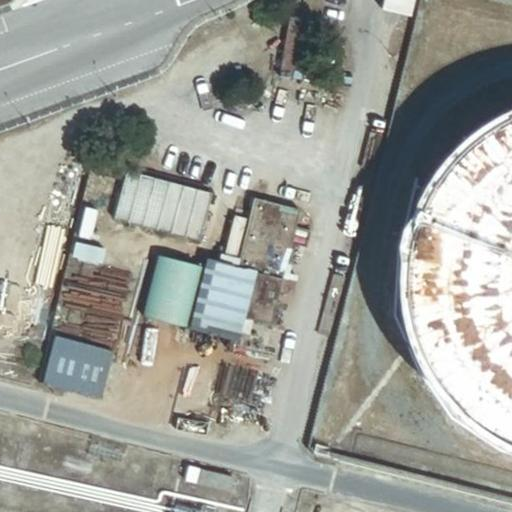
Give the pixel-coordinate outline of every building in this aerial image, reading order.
[(410,0),(378,0),(376,8),(406,16),(410,0)] [(511,102),(509,104),(494,111),(479,119),(463,130),(450,141),(437,155),(424,171),(414,188),(407,203),(400,221),(395,237),(392,257),(390,276),(391,293),(393,309),(397,329),(402,344),(406,355),(410,363),(418,377),(429,394),(439,406),(453,420),(469,433),(485,444),(500,451),(511,455),(511,102)] [(230,193),(200,186),(191,222),(222,229),(230,193)] [(295,208),(252,198),(249,207),(244,229),(235,265),(252,269),(241,315),(268,322),(295,208)] [(244,229),(249,207),(238,205),(232,226),(244,229)] [(241,315),(252,269),(235,265),(187,253),(172,317),(187,320),(185,327),(235,340),(241,315)] [(232,477),(200,469),(197,482),(228,490),(232,477)]
